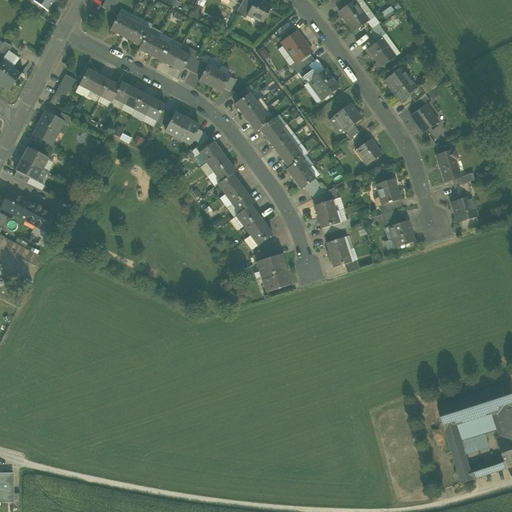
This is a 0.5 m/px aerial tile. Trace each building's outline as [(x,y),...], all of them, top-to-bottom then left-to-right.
[(34,0),(33,1),(48,12),(56,0),(34,0)] [(174,0),(172,0),(170,4),(178,9),(181,4),(174,0)] [(243,0),(236,14),(243,18),(245,13),(247,14),(253,3),(247,0),(243,0)] [(247,14),(263,23),(271,8),(255,0),(254,0),(253,3),(247,14)] [(354,0),(353,1),(368,21),(373,17),(360,0),(354,0)] [(338,11),(353,32),(366,22),(368,21),(353,1),(352,1),(346,6),(338,11)] [(112,12),(115,7),(105,2),(102,7),(112,12)] [(195,4),(189,15),(197,19),(203,8),(195,4)] [(390,7),(380,14),(385,21),(395,13),(390,7)] [(118,15),(129,21),(132,14),(121,9),(118,15)] [(184,16),(176,12),(173,18),(180,22),(184,16)] [(129,21),(140,26),(143,20),(132,14),(129,21)] [(110,30),(121,36),(129,21),(118,15),(110,30)] [(379,25),(373,17),(368,21),(366,22),(372,30),(379,25)] [(152,25),(143,20),(140,26),(149,31),(150,27),(152,25)] [(121,36),(132,42),(140,26),(129,21),(121,36)] [(369,32),(375,41),(381,37),(385,33),(379,25),(372,30),(369,32)] [(132,42),(141,46),(147,35),(149,31),(140,26),(132,42)] [(149,31),(147,35),(157,40),(161,34),(161,33),(150,27),(149,31)] [(295,63),(296,64),(309,54),(311,52),(296,32),(281,44),(283,46),(292,58),(293,57),(297,62),(295,63)] [(381,37),(381,38),(395,56),(399,53),(385,33),(381,37)] [(157,40),(168,46),(171,39),(161,34),(157,40)] [(139,50),(150,55),(157,40),(147,35),(141,46),(139,50)] [(366,49),(380,67),(395,56),(381,38),(366,49)] [(182,45),(171,39),(168,46),(179,51),(182,45)] [(150,55),(160,61),(168,46),(157,40),(150,55)] [(11,50),(3,44),(0,47),(0,60),(2,62),(8,53),(11,50)] [(160,61),(171,66),(179,51),(168,46),(160,61)] [(292,58),(283,46),(277,50),(290,67),(291,66),(295,63),(292,58)] [(264,49),(258,53),(264,61),(270,57),(264,49)] [(190,57),(179,51),(171,66),(182,72),(183,69),(190,57)] [(1,62),(12,70),(19,61),(8,53),(2,62),(1,62)] [(297,74),(308,66),(314,61),(309,54),(296,64),(295,63),(291,66),(297,74)] [(183,69),(189,72),(195,60),(190,57),(183,69)] [(314,61),(308,66),(316,76),(324,70),(317,59),(314,61)] [(207,66),(195,60),(189,72),(201,78),(207,66)] [(210,60),(207,66),(218,72),(221,66),(210,60)] [(0,86),(8,93),(20,77),(12,70),(1,62),(0,64),(0,86)] [(211,87),(218,72),(207,66),(201,78),(199,81),(199,82),(200,81),(211,87)] [(308,82),(316,76),(308,66),(297,74),(305,85),(306,85),(309,83),(308,82)] [(384,80),(399,101),(408,94),(415,89),(407,77),(410,75),(403,66),(384,80)] [(79,86),(90,91),(98,76),(87,70),(79,86)] [(308,82),(309,83),(322,100),(338,89),(324,70),(316,76),(308,82)] [(229,77),(218,72),(211,87),(221,92),(221,93),(222,93),(225,87),(230,77),(229,77)] [(64,74),(61,79),(72,85),(75,80),(67,76),(64,74)] [(90,91),(101,97),(109,82),(98,76),(90,91)] [(225,87),(230,89),(235,80),(230,77),(225,87)] [(61,79),(58,85),(69,90),(72,85),(61,79)] [(430,79),(420,86),(426,94),(427,93),(434,89),(436,87),(430,79)] [(111,103),(113,99),(119,87),(109,82),(101,97),(111,103)] [(317,104),(322,100),(309,83),(306,85),(305,85),(303,86),(317,104)] [(113,99),(124,105),(132,89),(121,84),(119,87),(113,99)] [(58,85),(56,90),(67,96),(69,90),(58,85)] [(245,89),(249,94),(254,90),(250,85),(245,89)] [(90,91),(79,86),(76,93),(86,99),(90,91)] [(266,86),(259,91),(263,96),(270,91),(266,86)] [(408,94),(414,103),(425,95),(418,87),(415,89),(408,94)] [(124,105),(135,110),(143,95),(132,89),(124,105)] [(236,96),(239,101),(249,94),(245,89),(236,96)] [(254,90),(249,94),(255,103),(260,98),(262,98),(255,89),(254,90)] [(439,96),(434,89),(427,93),(433,100),(439,96)] [(64,101),(67,96),(56,90),(53,95),(54,96),(58,98),(59,99),(64,101)] [(98,103),(101,97),(90,91),(86,99),(89,100),(92,100),(98,103)] [(235,105),(241,113),(255,103),(249,94),(239,101),(235,105)] [(135,110),(145,116),(153,100),(143,95),(135,110)] [(430,102),(425,95),(414,103),(419,109),(424,105),(425,106),(430,102)] [(50,104),(54,106),(58,98),(54,96),(50,104)] [(101,97),(98,103),(109,108),(110,105),(111,103),(101,97)] [(260,98),(255,103),(262,112),(268,108),(260,98)] [(121,111),(124,105),(113,99),(111,103),(110,105),(121,111)] [(164,106),(153,100),(145,116),(156,121),(155,122),(156,122),(156,121),(162,111),(164,106)] [(241,113),(248,122),(262,112),(255,103),(241,113)] [(344,131),(345,131),(361,119),(350,104),(334,116),(334,117),(344,131)] [(124,105),(121,111),(132,116),(135,110),(124,105)] [(410,116),(423,134),(437,123),(425,106),(424,105),(419,109),(410,116)] [(294,109),(288,113),(293,120),(299,116),(294,109)] [(142,122),(145,116),(135,110),(132,116),(131,117),(142,122)] [(159,130),(161,125),(168,113),(162,111),(156,121),(156,122),(153,127),(159,130)] [(255,132),(259,130),(269,122),(262,112),(248,122),(255,132)] [(46,142),(52,145),(52,144),(50,143),(56,131),(58,132),(63,123),(63,122),(58,120),(45,113),(41,122),(40,121),(40,122),(41,123),(38,130),(36,129),(36,130),(36,131),(34,136),(46,142)] [(63,123),(68,125),(72,119),(61,113),(58,120),(63,122),(63,123)] [(90,117),(83,113),(80,119),(87,123),(90,117)] [(173,116),(168,113),(161,125),(167,128),(173,116)] [(165,132),(190,145),(192,140),(198,130),(199,127),(189,122),(189,121),(185,119),(184,119),(174,114),(173,116),(167,128),(165,132)] [(278,115),(273,119),(280,129),(286,125),(278,115)] [(145,116),(142,122),(153,127),(156,122),(155,122),(156,121),(145,116)] [(344,131),(334,117),(328,121),(339,135),(344,131)] [(259,130),(266,140),(280,129),(273,119),(269,122),(259,130)] [(286,125),(280,129),(287,139),(292,135),(293,135),(286,125)] [(117,126),(112,134),(119,138),(123,130),(117,126)] [(346,134),(350,139),(359,133),(355,127),(346,134)] [(266,140),(273,149),(287,139),(280,129),(266,140)] [(196,142),(199,146),(208,139),(204,133),(198,130),(192,140),(196,142)] [(50,143),(52,144),(58,132),(56,131),(50,143)] [(131,138),(122,134),(119,140),(128,145),(131,138)] [(357,140),(361,145),(369,139),(365,134),(357,140)] [(292,135),(287,139),(295,149),(300,145),(292,135)] [(137,136),(133,143),(140,147),(144,140),(137,136)] [(361,156),(367,165),(381,154),(381,153),(379,154),(375,148),(376,147),(370,138),(369,139),(361,145),(357,148),(363,155),(361,156)] [(212,144),(208,139),(199,146),(195,149),(194,149),(198,155),(199,154),(198,154),(212,144)] [(281,159),(295,149),(287,139),(273,149),(281,159)] [(46,142),(43,148),(45,149),(54,154),(57,147),(52,144),(52,145),(46,142)] [(42,155),(45,149),(43,148),(33,143),(29,149),(42,155)] [(199,154),(206,164),(220,153),(212,144),(198,154),(199,154)] [(300,145),(295,149),(302,158),(304,156),(307,155),(300,145)] [(22,160),(23,160),(43,171),(49,160),(49,159),(42,155),(29,149),(27,154),(25,157),(24,156),(22,160)] [(198,155),(194,149),(190,152),(201,167),(206,164),(199,154),(198,155)] [(300,160),(302,158),(295,149),(281,159),(288,169),(300,160)] [(339,150),(334,154),(338,160),(343,156),(339,150)] [(436,156),(444,183),(451,180),(460,178),(459,178),(453,159),(456,158),(454,150),(436,156)] [(206,164),(213,173),(227,163),(220,153),(206,164)] [(302,158),(300,160),(307,170),(312,166),(304,156),(302,158)] [(37,183),(43,171),(23,160),(21,166),(19,169),(18,168),(16,172),(17,173),(30,179),(37,183)] [(54,162),(49,160),(43,171),(49,173),(54,162)] [(293,180),(307,170),(300,160),(288,169),(286,170),(293,180)] [(213,173),(220,183),(231,175),(234,173),(227,163),(213,173)] [(207,178),(213,173),(206,164),(201,167),(200,168),(207,178)] [(312,166),(307,170),(314,179),(319,176),(312,166)] [(314,179),(307,170),(293,180),(300,190),(304,187),(314,179)] [(43,171),(37,183),(43,186),(50,174),(49,173),(43,171)] [(14,178),(27,184),(30,179),(17,173),(14,178)] [(213,173),(207,178),(214,187),(217,186),(220,183),(213,173)] [(451,180),(453,187),(468,183),(474,180),(472,173),(465,175),(465,176),(459,178),(460,178),(451,180)] [(217,186),(224,195),(238,185),(231,175),(220,183),(217,186)] [(30,179),(27,184),(42,191),(44,187),(43,186),(37,183),(30,179)] [(313,199),(321,195),(325,193),(314,179),(304,187),(313,199)] [(381,205),(382,206),(399,200),(400,200),(393,179),(375,185),(381,205)] [(472,196),(468,183),(453,187),(458,200),(469,197),(470,197),(472,197),(472,196)] [(224,195),(231,205),(245,194),(238,185),(224,195)] [(333,188),(325,193),(321,195),(325,203),(331,201),(337,199),(333,188)] [(1,209),(15,216),(22,201),(23,200),(9,193),(1,209)] [(231,205),(238,215),(250,206),(253,204),(245,194),(231,205)] [(226,208),(231,205),(224,195),(219,199),(226,208)] [(458,224),(460,223),(473,219),(472,213),(474,212),(470,197),(469,197),(458,200),(451,203),(458,224)] [(337,199),(331,201),(335,212),(343,210),(344,210),(340,198),(337,199)] [(378,206),(381,215),(392,211),(402,208),(399,200),(382,206),(381,205),(378,206)] [(36,208),(22,201),(15,216),(35,226),(36,226),(39,220),(32,216),(36,208)] [(314,206),(318,218),(335,212),(331,201),(325,203),(314,206)] [(61,219),(64,221),(72,206),(68,204),(61,219)] [(231,205),(226,208),(233,218),(236,217),(238,215),(231,205)] [(51,225),(56,216),(49,212),(37,206),(36,208),(32,216),(39,220),(51,225)] [(236,217),(243,226),(257,216),(250,206),(238,215),(236,217)] [(343,210),(335,212),(338,222),(346,220),(343,210)] [(396,224),(392,211),(381,215),(385,227),(388,226),(396,224)] [(338,222),(335,212),(318,218),(322,229),(338,224),(338,222)] [(243,226),(250,236),(264,226),(257,216),(243,226)] [(243,226),(236,217),(233,218),(229,221),(236,231),(243,226)] [(223,224),(219,218),(212,223),(217,229),(223,224)] [(476,218),(473,219),(460,223),(462,230),(478,225),(476,218)] [(322,229),(324,235),(346,227),(350,226),(348,219),(346,220),(338,222),(338,224),(322,229)] [(39,220),(36,226),(47,232),(51,225),(39,220)] [(388,226),(395,247),(413,242),(407,220),(396,224),(388,226)] [(358,231),(365,228),(363,222),(356,225),(358,231)] [(36,226),(35,226),(31,233),(41,238),(45,240),(48,233),(49,232),(47,232),(36,226)] [(272,236),(264,226),(250,236),(258,246),(267,239),(272,236)] [(387,250),(395,247),(388,226),(385,227),(383,228),(388,241),(384,242),(387,250)] [(349,237),(346,227),(324,235),(327,243),(336,240),(342,238),(342,239),(349,237)] [(365,228),(358,231),(360,237),(367,235),(365,228)] [(45,240),(41,238),(37,245),(48,250),(55,237),(48,233),(45,240)] [(258,246),(250,236),(245,240),(252,250),(257,246),(258,246)] [(9,240),(3,237),(0,243),(0,247),(4,249),(9,240)] [(349,237),(342,239),(346,251),(353,249),(349,237)] [(349,262),(346,251),(342,239),(342,238),(336,240),(327,243),(326,243),(334,268),(344,265),(350,263),(349,262)] [(257,246),(261,254),(273,251),(267,239),(258,246),(257,246)] [(14,242),(9,240),(4,249),(9,252),(14,242)] [(251,251),(252,250),(245,240),(244,241),(251,251)] [(19,245),(14,242),(9,252),(14,255),(19,245)] [(25,248),(19,245),(14,255),(20,257),(25,248)] [(30,250),(25,248),(20,257),(25,260),(30,250)] [(353,249),(346,251),(349,262),(356,260),(357,260),(353,249)] [(35,253),(30,250),(25,260),(30,263),(35,253)] [(275,257),(273,251),(261,254),(263,261),(275,257)] [(41,256),(35,253),(30,263),(36,265),(41,256)] [(263,283),(266,293),(290,285),(281,255),(275,257),(263,261),(256,263),(259,272),(262,271),(266,282),(263,283)] [(344,265),(347,274),(359,270),(356,260),(349,262),(350,263),(344,265)] [(23,290),(26,292),(32,281),(28,280),(27,279),(21,289),(23,290)] [(462,484),(474,480),(470,469),(466,455),(458,427),(492,416),(511,409),(511,388),(510,382),(438,405),(462,484)] [(448,384),(431,389),(434,398),(450,392),(448,384)] [(497,430),(499,436),(511,431),(511,409),(492,416),(497,430)] [(458,427),(466,455),(490,447),(485,434),(497,430),(492,416),(458,427)] [(508,468),(511,466),(511,431),(499,436),(497,437),(499,444),(504,458),(508,468)] [(504,458),(491,462),(494,473),(508,468),(504,458)] [(491,462),(479,466),(483,477),(494,473),(491,462)] [(479,466),(470,469),(474,480),(483,477),(479,466)] [(13,475),(0,475),(0,499),(4,499),(4,503),(12,503),(13,503),(13,495),(13,475)]
